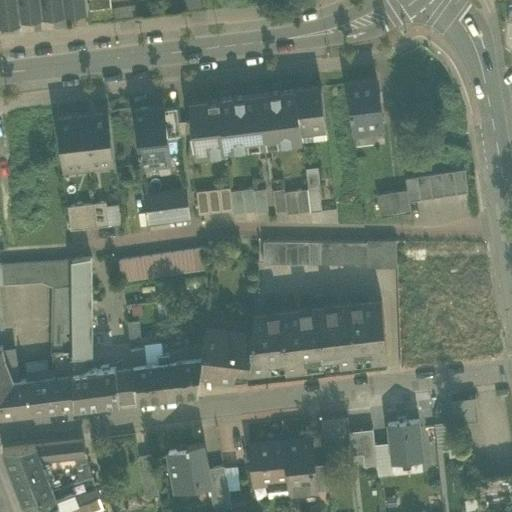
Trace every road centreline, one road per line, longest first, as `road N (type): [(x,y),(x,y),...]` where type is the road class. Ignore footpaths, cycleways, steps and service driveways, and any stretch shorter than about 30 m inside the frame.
road 1 (residential): [(511,370),(0,430)]
road 2 (tertiary): [(408,0),(379,17),(317,33),(0,73)]
road 3 (residential): [(446,0),(474,36),(488,91),(511,260)]
